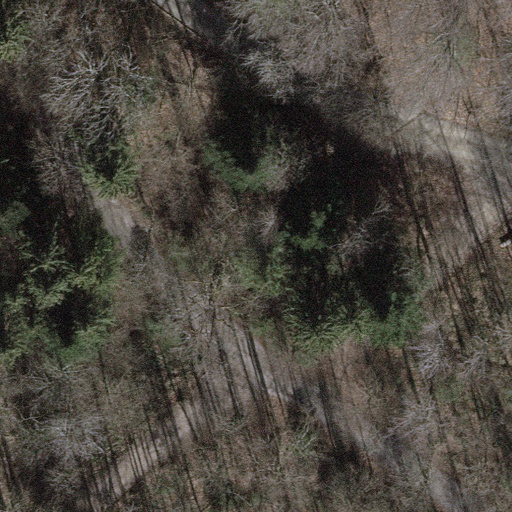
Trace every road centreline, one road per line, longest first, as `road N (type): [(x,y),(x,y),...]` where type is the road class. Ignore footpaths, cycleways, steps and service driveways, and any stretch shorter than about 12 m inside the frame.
road 1 (track): [(247,359),(70,173),(0,29)]
road 2 (track): [(163,0),(215,50),(511,157)]
road 3 (track): [(288,385),(511,171)]
road 4 (track): [(247,359),(401,456),(469,511)]
road 5 (track): [(84,511),(203,413),(247,359)]
